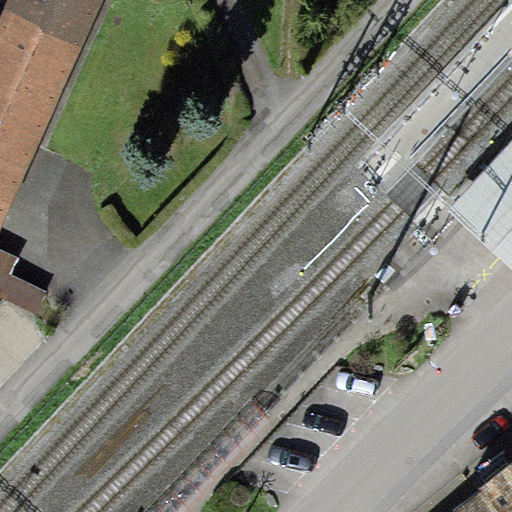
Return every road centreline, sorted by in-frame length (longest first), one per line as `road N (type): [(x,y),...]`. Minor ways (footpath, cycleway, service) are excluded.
road 1 (residential): [(0,430),(403,0)]
road 2 (tertiary): [(338,511),(511,342)]
